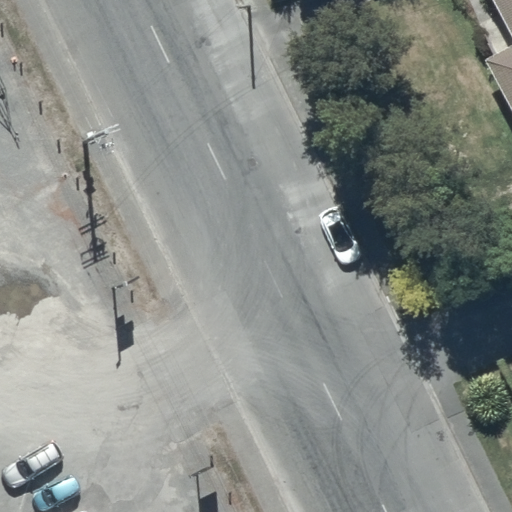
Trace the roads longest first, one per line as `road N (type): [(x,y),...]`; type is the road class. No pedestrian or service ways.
road 1 (tertiary): [(384,511),(138,0)]
road 2 (unknown): [(0,420),(51,425),(90,511)]
